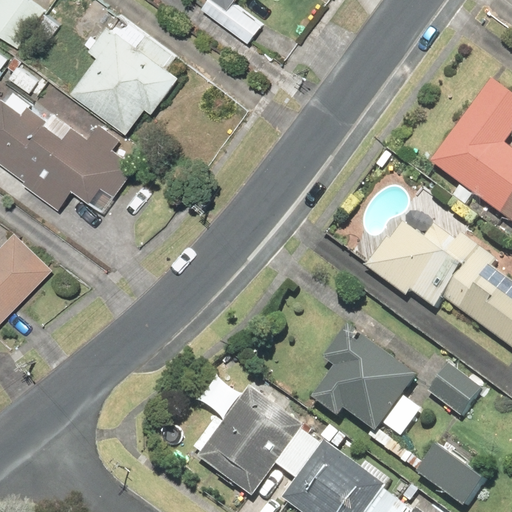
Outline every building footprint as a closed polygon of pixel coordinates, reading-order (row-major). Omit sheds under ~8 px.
[(45,11),(29,0),(0,0),(0,38),(18,50),(45,11)] [(207,0),(209,1),(201,11),(248,45),(263,25),(234,3),(236,0),(207,0)] [(95,62),(70,97),(128,138),(182,64),(116,16),(98,40),(93,37),(82,52),(95,62)] [(19,65),(8,79),(28,95),(40,81),(19,65)] [(511,99),(492,84),(432,164),(511,224),(511,149),(504,143),(511,132),(511,99)] [(33,111),(13,94),(0,109),(0,166),(58,215),(76,195),(101,216),(136,174),(112,154),(120,144),(98,126),(87,139),(67,123),(73,115),(48,93),(33,111)] [(402,220),(365,270),(406,300),(410,295),(434,313),(442,302),(511,354),(511,258),(505,268),(460,235),(456,242),(435,226),(427,238),(402,220)] [(0,327),(54,273),(15,235),(1,249),(0,247),(0,327)] [(323,363),(332,369),(311,402),(338,419),(342,412),(375,434),(381,426),(402,440),(421,410),(403,398),(416,378),(344,331),(323,363)] [(448,365),(427,393),(462,419),(482,391),(448,365)] [(303,428),(249,388),(222,425),(216,421),(194,451),(198,454),(195,459),(251,500),(276,466),(296,481),(282,500),(298,511),(416,511),(414,510),(413,511),(398,511),(378,497),(384,489),(322,443),(319,448),(299,433),(303,428)] [(438,447),(417,475),(463,511),(485,482),(438,447)]
